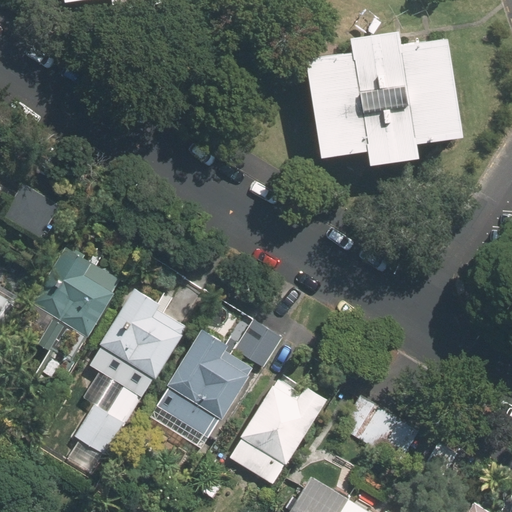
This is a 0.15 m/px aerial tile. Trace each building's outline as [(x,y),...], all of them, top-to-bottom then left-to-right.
[(351,34),(354,49),(307,56),(322,155),(369,147),(371,162),(422,154),(420,140),(466,133),(450,34),(404,42),(401,27),(351,34)] [(26,184),(5,219),(39,239),(60,204),(26,184)] [(59,388),(121,275),(66,245),(19,331),(50,348),(35,375),(59,388)] [(145,394),(186,325),(164,312),(174,295),(162,289),(157,298),(136,286),(91,363),(103,370),(88,396),(95,400),(76,433),(105,451),(140,391),(145,394)] [(0,323),(14,299),(0,290),(0,323)] [(204,326),(151,414),(205,446),(254,365),(262,370),(280,340),(265,330),(252,321),(233,353),(224,347),(228,340),(204,326)] [(283,378),(236,451),(274,476),(327,395),(310,384),(305,392),(283,378)] [(418,434),(363,397),(343,428),(398,464),(418,434)] [(384,511),(309,475),(291,511),(384,511)] [(460,511),(508,511),(501,508),(498,511),(494,511),(470,497),(460,511)]
